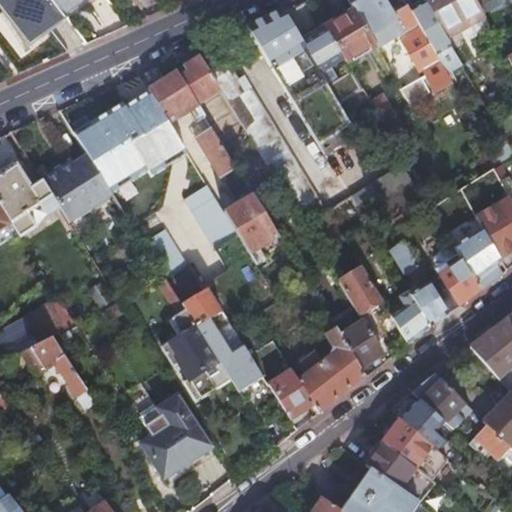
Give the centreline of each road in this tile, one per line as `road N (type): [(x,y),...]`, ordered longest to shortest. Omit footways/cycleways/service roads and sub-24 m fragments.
road 1 (residential): [(220,511),(511,293)]
road 2 (residential): [(0,105),(234,0)]
road 3 (unknown): [(219,6),(308,161),(332,174),(377,155)]
